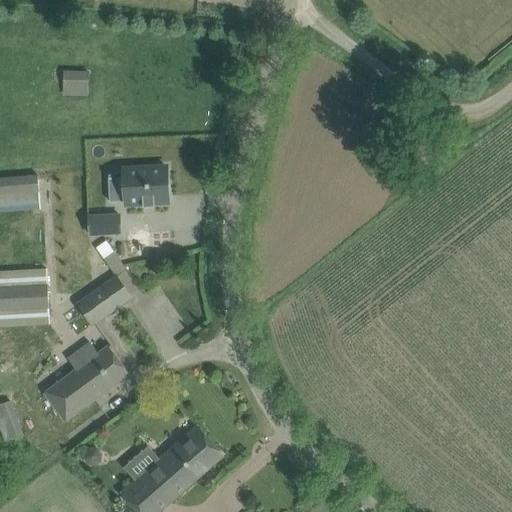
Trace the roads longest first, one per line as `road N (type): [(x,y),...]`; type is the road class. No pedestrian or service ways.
road 1 (unclassified): [(372,511),(290,440),(251,369),(234,289),(240,209),(280,0)]
road 2 (unclassified): [(286,0),(420,102),(461,110),(511,79)]
